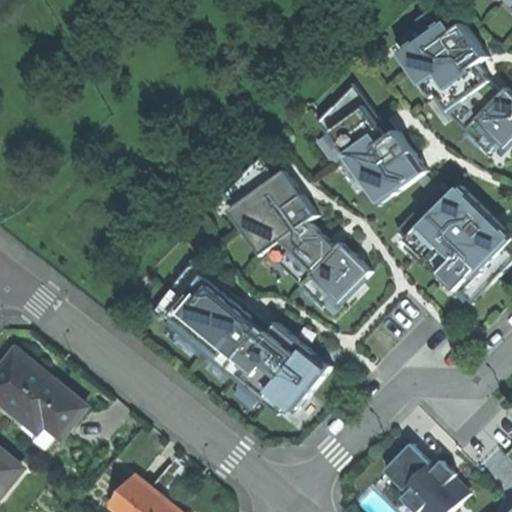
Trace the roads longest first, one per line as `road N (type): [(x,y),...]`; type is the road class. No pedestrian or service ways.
road 1 (residential): [(296,501),(8,274)]
road 2 (residential): [(511,353),(473,381),(401,388),(296,501)]
